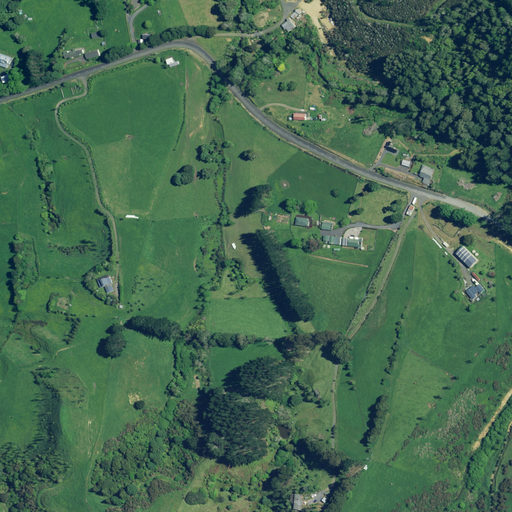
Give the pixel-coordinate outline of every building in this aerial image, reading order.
[(84,55),(83,50),(73,52),(73,50),(65,52),(66,58),(69,58),(70,59),(74,58),(73,57),(84,55)] [(99,56),(98,50),(85,54),(87,59),(99,56)] [(13,58),(1,54),(0,55),(0,65),(6,68),(8,63),(10,64),(13,58)] [(176,63),(174,58),(167,60),(169,65),(170,64),(171,67),(180,65),(179,62),(176,63)] [(13,83),(10,74),(4,76),(7,85),(13,83)] [(420,176),(425,178),(423,183),(431,186),(433,182),(431,181),(432,180),(434,172),(427,169),(428,167),(424,165),(420,176)] [(415,206),(411,205),(407,214),(411,216),(415,206)] [(309,219),(297,217),(296,225),(308,226),(309,219)] [(341,237),(330,236),(330,244),(341,245),(341,237)] [(113,283),(111,277),(99,281),(102,287),(106,286),(108,293),(114,291),(112,283),(113,283)] [(474,301),(473,299),(477,296),(475,294),(479,291),(480,293),(485,290),(480,284),(475,287),(474,286),(466,291),(471,298),(469,299),(472,302),(474,301)] [(305,495),(298,494),(295,509),(303,510),(304,501),(305,495)]
